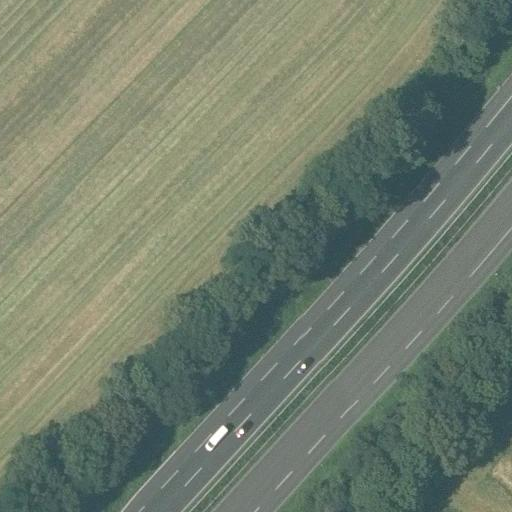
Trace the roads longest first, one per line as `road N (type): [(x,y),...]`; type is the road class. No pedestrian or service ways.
road 1 (motorway): [(511,116),(155,511)]
road 2 (motorway): [(227,511),(509,201)]
